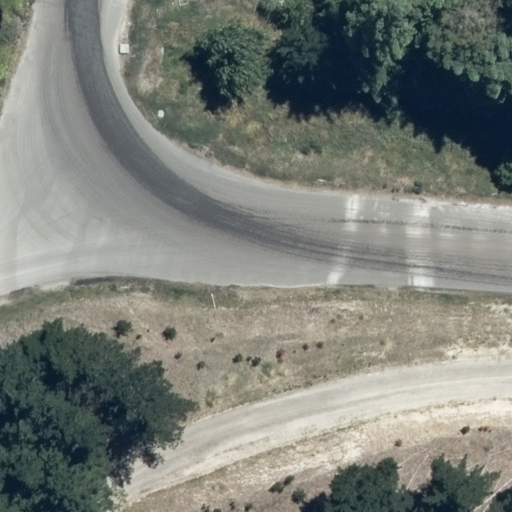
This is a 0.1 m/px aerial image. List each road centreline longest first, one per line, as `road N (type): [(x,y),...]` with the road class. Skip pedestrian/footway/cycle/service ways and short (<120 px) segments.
road 1 (track): [(113,511),(224,433),(362,396),(511,391)]
road 2 (track): [(0,257),(118,187)]
